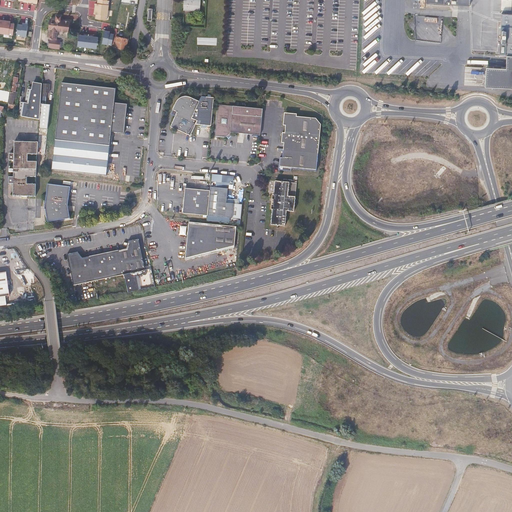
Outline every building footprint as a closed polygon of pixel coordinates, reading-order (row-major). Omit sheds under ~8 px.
[(96,0),(94,19),(108,21),(111,0),(108,0),(96,0)] [(202,0),(183,0),(182,13),(200,15),(202,0)] [(511,0),(428,0),(428,3),(472,6),(472,0),(511,0),(511,14),(499,14),(498,46),(498,53),(510,53),(510,56),(511,69),(490,69),(489,86),(511,86),(511,0)] [(61,39),(57,39),(58,32),(66,33),(68,21),(49,18),(48,29),(50,30),(48,48),(60,50),(61,39)] [(0,34),(27,38),(29,25),(0,20),(0,34)] [(440,40),(441,26),(420,25),(420,39),(440,40)] [(101,36),(78,33),(77,48),(99,50),(101,36)] [(125,48),(127,36),(116,35),(115,36),(112,35),(110,46),(125,48)] [(11,77),(11,67),(2,66),(0,76),(11,77)] [(14,105),(17,88),(19,88),(20,83),(18,82),(19,76),(14,75),(7,108),(14,109),(15,109),(16,105),(14,105)] [(120,132),(123,102),(116,101),(117,88),(62,82),(60,100),(59,116),(57,133),(56,139),(71,141),(93,143),(110,145),(111,145),(112,132),(120,132)] [(40,105),(41,97),(41,87),(32,85),(31,92),(26,92),(24,105),(19,105),(17,116),(39,120),(40,105)] [(50,93),(50,85),(41,85),(41,87),(41,97),(47,97),(47,93),(50,93)] [(210,127),(213,97),(199,96),(195,103),(189,120),(195,123),(194,125),(210,127)] [(189,120),(195,103),(194,102),(191,101),(188,100),(184,100),(179,99),(176,101),(174,102),(172,104),(170,109),(168,117),(173,120),(169,130),(189,137),(194,125),(195,123),(189,120)] [(260,136),(261,116),(232,113),(233,105),(218,103),(215,135),(226,136),(230,133),(260,136)] [(47,130),(49,115),(50,105),(40,105),(39,120),(39,130),(47,130)] [(261,116),(262,108),(233,105),(232,113),(261,116)] [(315,171),(318,141),(319,123),(315,118),(296,116),(296,114),(283,113),(281,126),(285,127),(284,133),(281,133),(280,144),(283,144),(281,159),(278,159),(277,171),(291,172),(291,169),(315,171)] [(108,169),(110,147),(68,142),(56,141),(55,153),(53,169),(75,172),(107,175),(108,169)] [(37,159),(38,143),(17,142),(16,164),(37,164),(37,159)] [(36,197),(37,176),(37,164),(16,164),(15,196),(36,197)] [(222,183),(223,176),(212,174),(211,182),(222,183)] [(292,211),(294,196),(295,183),(290,182),(281,181),(273,181),(272,194),(270,194),(269,209),(271,209),(269,224),(283,225),(284,211),(292,211)] [(67,210),(70,187),(47,184),(45,209),(46,209),(48,222),(70,217),(69,210),(67,210)] [(224,203),(225,199),(225,188),(209,187),(208,191),(206,216),(237,219),(239,204),(232,204),(224,203)] [(206,216),(208,191),(188,189),(183,189),(181,214),(201,215),(206,216)] [(26,221),(11,220),(10,229),(26,230),(26,221)] [(233,248),(234,238),(235,227),(187,222),(186,233),(185,247),(184,260),(197,257),(212,253),(233,248)] [(104,278),(143,271),(136,238),(126,241),(124,248),(115,250),(80,257),(76,251),(66,254),(68,266),(71,277),(72,285),(104,278)] [(10,288),(9,280),(9,275),(0,275),(0,298),(11,297),(10,288)] [(125,279),(129,293),(139,290),(135,276),(125,279)]
